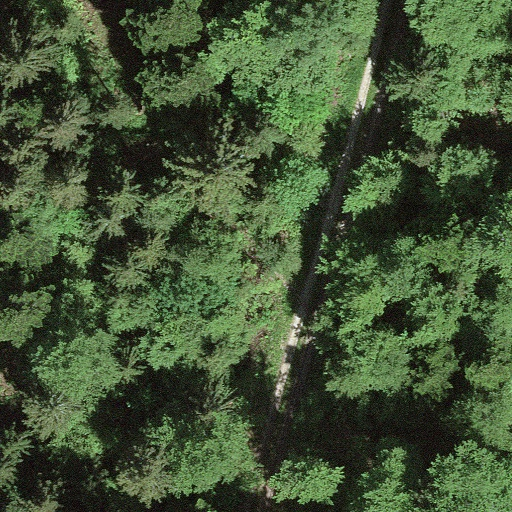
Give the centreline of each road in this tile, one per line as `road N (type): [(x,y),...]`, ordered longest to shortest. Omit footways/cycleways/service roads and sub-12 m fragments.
road 1 (track): [(390,0),(304,317),(277,511)]
road 2 (track): [(121,0),(0,124)]
